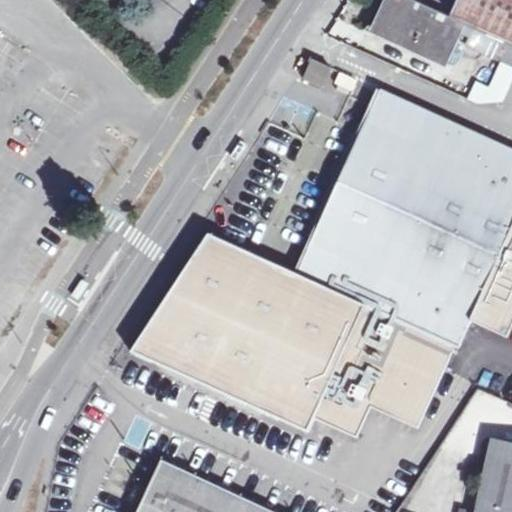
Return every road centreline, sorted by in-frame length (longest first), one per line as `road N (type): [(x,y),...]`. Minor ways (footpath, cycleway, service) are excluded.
road 1 (tertiary): [(302,0),(49,391)]
road 2 (unknown): [(281,87),(318,119),(273,229)]
road 3 (tertiary): [(3,511),(40,435),(49,391)]
